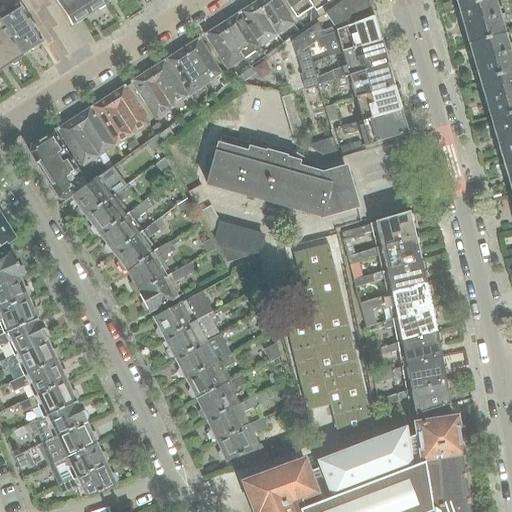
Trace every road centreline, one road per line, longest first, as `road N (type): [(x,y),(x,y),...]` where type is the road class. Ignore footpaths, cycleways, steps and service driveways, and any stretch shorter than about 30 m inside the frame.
road 1 (residential): [(0,159),(105,341),(186,511)]
road 2 (residential): [(404,0),(500,385)]
road 3 (residential): [(0,127),(203,0)]
